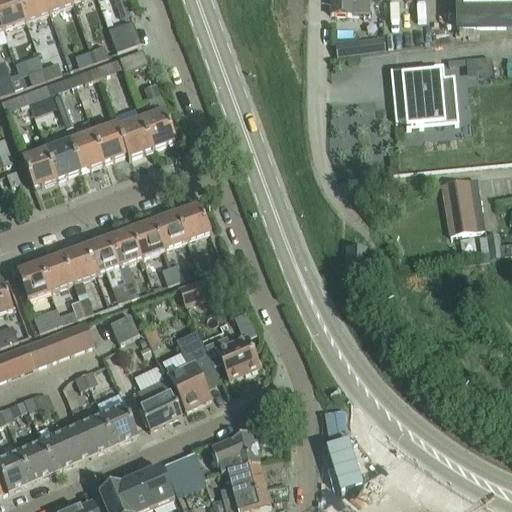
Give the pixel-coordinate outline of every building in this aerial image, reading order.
[(26,27),(15,0),(3,0),(0,1),(0,29),(2,36),(26,27)] [(49,19),(41,0),(15,0),(26,27),(49,19)] [(72,10),(68,0),(41,0),(49,19),(72,10)] [(68,0),(72,10),(73,10),(72,6),(88,0),(68,0)] [(122,0),(121,0),(114,3),(121,23),(130,20),(122,0)] [(330,0),(330,18),(369,19),(369,0),(330,0)] [(511,0),(454,0),(455,31),(475,31),(511,30),(511,0)] [(137,39),(132,27),(108,36),(116,58),(125,55),(140,50),(137,39)] [(26,33),(31,49),(43,45),(37,29),(26,33)] [(383,41),(370,43),(372,57),(385,56),(383,41)] [(360,47),(340,49),(341,61),(361,59),(360,47)] [(93,67),(108,61),(104,50),(89,56),(93,67)] [(124,79),(129,77),(148,70),(142,55),(119,64),(122,74),(124,79)] [(78,72),(93,67),(89,56),(74,62),(78,72)] [(0,100),(14,96),(4,66),(0,67),(0,100)] [(95,72),(99,83),(114,77),(110,67),(95,72)] [(46,84),(62,79),(58,68),(42,73),(46,84)] [(399,109),(393,109),(395,126),(405,125),(406,133),(423,132),(423,126),(447,124),(446,108),(453,107),(451,84),(454,84),(453,82),(444,82),(442,70),(396,75),(399,109)] [(91,74),(80,78),(84,88),(99,83),(95,72),(91,74)] [(31,90),(46,84),(42,73),(27,79),(31,90)] [(52,100),(75,92),(71,81),(48,90),(52,100)] [(176,147),(159,101),(155,89),(144,93),(147,105),(153,120),(140,124),(152,155),(168,149),(167,148),(174,145),(175,147),(176,147)] [(29,109),(52,100),(48,90),(25,98),(29,109)] [(5,117),(29,109),(25,98),(1,107),(5,117)] [(65,135),(73,132),(62,100),(54,103),(65,135)] [(152,155),(140,124),(118,133),(116,129),(129,164),(145,158),(144,156),(151,154),(151,156),(152,155)] [(129,164),(116,129),(92,138),(103,169),(104,169),(104,167),(110,164),(111,166),(127,160),(128,164),(129,164)] [(88,175),(103,169),(92,138),(69,146),(80,177),(81,177),(80,175),(87,173),(88,175)] [(0,145),(0,159),(8,156),(4,144),(0,145)] [(64,183),(80,177),(69,146),(46,155),(57,186),(58,186),(57,184),(64,181),(64,183)] [(41,192),(57,186),(46,155),(22,163),(33,195),(34,194),(33,192),(40,190),(41,192)] [(0,159),(0,162),(3,172),(13,168),(8,156),(0,159)] [(15,177),(6,180),(10,192),(20,189),(15,177)] [(450,241),(485,235),(476,184),(441,190),(450,241)] [(186,247),(191,245),(210,239),(199,209),(176,218),(186,247)] [(164,255),(186,247),(176,218),(153,226),(164,255)] [(141,264),(164,255),(153,226),(131,234),(141,264)] [(118,272),(141,264),(131,234),(108,243),(118,272)] [(511,248),(500,251),(498,239),(486,240),(489,264),(511,260),(511,248)] [(108,243),(85,251),(95,281),(105,277),(111,293),(117,309),(122,308),(130,304),(124,289),(118,272),(108,243)] [(86,297),(82,285),(95,281),(85,251),(62,260),(73,289),(77,301),(86,297)] [(366,279),(366,252),(346,252),(346,278),(366,279)] [(197,280),(206,276),(213,274),(207,258),(200,260),(192,263),(197,280)] [(50,297),(73,289),(62,260),(40,268),(50,297)] [(27,306),(50,297),(40,268),(16,276),(27,306)] [(176,288),(184,285),(178,269),(170,272),(176,288)] [(167,291),(176,288),(170,272),(161,275),(167,291)] [(185,311),(216,299),(210,283),(179,294),(185,311)] [(130,304),(139,301),(133,285),(124,289),(130,304)] [(0,321),(13,316),(2,286),(0,286),(0,321)] [(88,302),(79,305),(85,321),(94,318),(88,302)] [(62,330),(85,321),(79,305),(79,306),(71,308),(73,316),(59,321),(62,330)] [(39,338),(62,330),(59,321),(57,314),(33,322),(39,338)] [(120,349),(139,340),(130,320),(111,329),(120,349)] [(72,359),(94,350),(85,328),(63,336),(72,359)] [(0,352),(18,346),(12,330),(0,334),(0,352)] [(51,367),(72,359),(63,336),(42,345),(51,367)] [(185,417),(211,404),(206,394),(220,387),(196,337),(176,347),(186,370),(167,380),(185,417)] [(229,350),(226,343),(205,352),(214,372),(221,369),(229,386),(258,373),(245,343),(229,350)] [(34,373),(51,367),(42,345),(25,351),(34,373)] [(21,379),(34,373),(25,351),(12,356),(21,379)] [(0,363),(8,384),(21,379),(12,356),(0,360),(0,363)] [(88,393),(97,389),(92,376),(83,380),(88,393)] [(79,396),(88,393),(83,380),(74,384),(79,396)] [(132,400),(139,415),(149,436),(181,420),(173,402),(165,384),(132,400)] [(32,402),(37,415),(40,420),(54,413),(51,405),(48,399),(38,399),(32,402)] [(37,415),(32,402),(23,406),(28,416),(29,419),(37,415)] [(23,406),(12,412),(16,421),(28,416),(23,406)] [(114,451),(137,441),(129,422),(124,410),(100,420),(114,451)] [(0,416),(5,429),(14,425),(9,412),(0,416)] [(90,462),(114,451),(100,420),(76,431),(90,462)] [(56,440),(51,430),(45,433),(62,474),(86,464),(90,462),(76,431),(73,432),(56,440)] [(35,486),(62,474),(45,433),(37,437),(41,446),(21,455),(35,486)] [(218,480),(258,468),(259,468),(250,436),(229,445),(229,446),(211,454),(218,480)] [(0,480),(7,498),(31,487),(35,486),(21,455),(0,464),(0,480)] [(193,458),(183,462),(192,483),(202,479),(201,476),(193,458)] [(183,462),(174,466),(183,487),(192,483),(183,462)] [(174,466),(164,470),(173,491),(183,487),(174,466)] [(265,492),(258,468),(218,480),(218,481),(226,478),(230,493),(220,495),(222,503),(222,504),(265,492)] [(160,472),(139,481),(153,511),(158,511),(174,505),(160,472)] [(183,487),(173,491),(175,496),(181,493),(184,500),(206,491),(203,484),(204,483),(202,479),(192,483),(183,487)] [(120,488),(119,489),(128,511),(153,511),(139,481),(120,489),(120,488)] [(115,492),(98,499),(99,499),(104,511),(128,511),(119,489),(114,491),(115,492)] [(268,511),(270,511),(265,492),(222,504),(222,503),(212,506),(214,511),(220,511),(224,510),(224,511),(268,511)]
